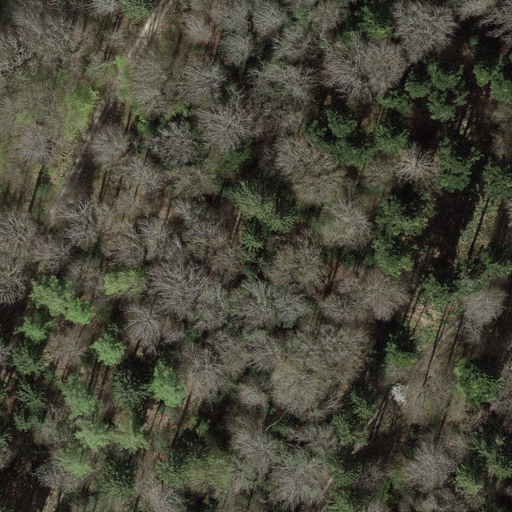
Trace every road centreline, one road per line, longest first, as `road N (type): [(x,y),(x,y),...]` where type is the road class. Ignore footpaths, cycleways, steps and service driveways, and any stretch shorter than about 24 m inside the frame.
road 1 (unclassified): [(0,314),(171,0)]
road 2 (track): [(319,511),(412,376),(511,274)]
